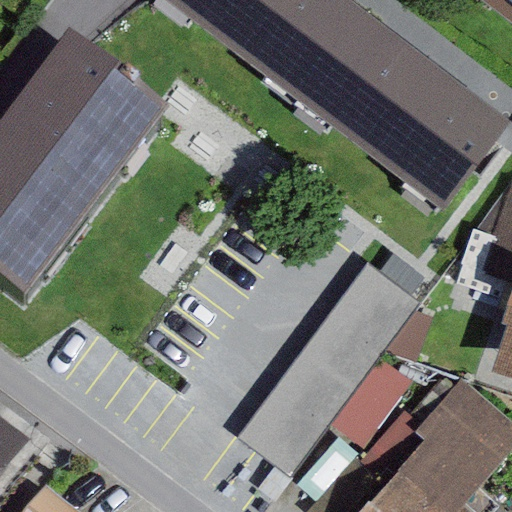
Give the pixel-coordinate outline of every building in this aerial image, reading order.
[(347,68),(384,18),(360,0),(151,0),(313,117),(347,68)] [(511,0),(463,0),(511,34),(511,0)] [(444,222),(511,124),(511,114),(384,18),(313,117),(444,222)] [(0,303),(24,321),(162,139),(63,64),(0,147),(0,303)] [(511,393),(511,190),(486,269),(510,277),(476,382),(511,393)] [(422,306),(369,266),(238,438),(291,478),(422,306)] [(459,511),(511,456),(511,428),(463,382),(339,511),(459,511)] [(0,499),(31,456),(0,434),(0,499)] [(61,511),(46,501),(38,511),(61,511)]
